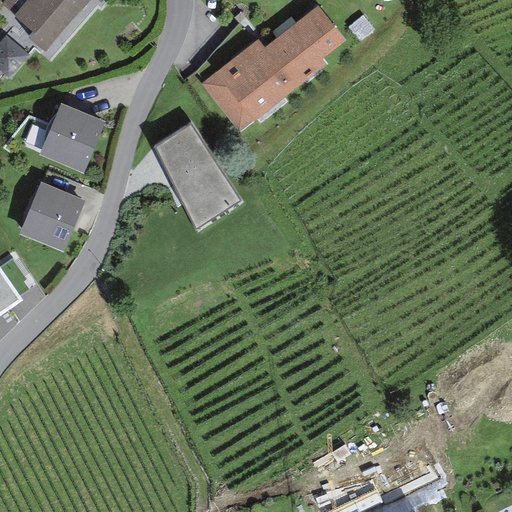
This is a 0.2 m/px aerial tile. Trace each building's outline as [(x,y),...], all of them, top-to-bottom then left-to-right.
[(4,0),(1,4),(32,31),(27,38),(45,52),(89,0),(97,0),(100,2),(101,0),(4,0)] [(344,41),(317,6),(264,47),(258,39),(201,84),(239,132),(325,64),(321,59),(344,41)] [(28,56),(4,36),(0,40),(0,71),(8,79),(28,56)] [(105,122),(60,103),(38,155),(83,174),(105,122)] [(190,123),(154,148),(196,228),(240,199),(190,123)] [(85,200),(41,182),(18,234),(62,253),(85,200)] [(0,315),(22,300),(0,268),(0,315)]
